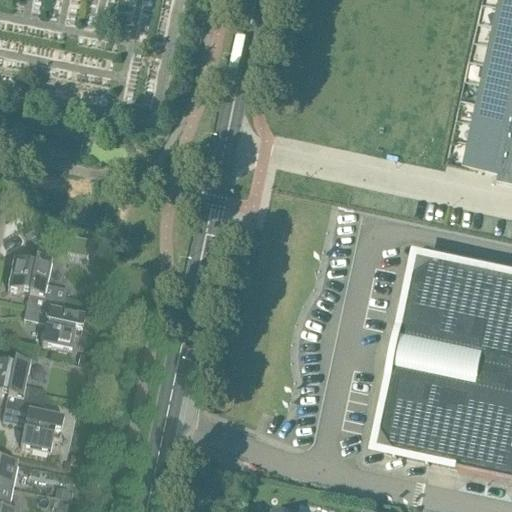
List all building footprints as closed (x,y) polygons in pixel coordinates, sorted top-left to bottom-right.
[(511,181),(511,0),(504,0),(468,172),(508,181),(511,181)] [(35,226),(21,235),(28,245),(43,235),(40,230),(36,225),(35,226)] [(29,299),(27,311),(49,316),(52,305),(65,307),(68,294),(48,290),(52,267),(30,263),(29,268),(14,265),(8,295),(29,299)] [(380,433),(378,438),(381,439),(380,444),(381,448),(384,453),(387,456),(392,457),(392,459),(397,461),(397,458),(421,463),(420,465),(425,467),(426,464),(442,468),(447,469),(457,471),(457,473),(471,476),(476,477),(503,483),(511,485),(511,281),(511,282),(511,284),(488,279),(488,277),(483,276),(483,278),(466,274),(467,272),(462,271),(461,273),(438,268),(438,266),(433,265),(432,267),(427,267),(423,268),(419,271),(416,274),(414,279),(412,279),(411,284),(413,284),(408,308),(406,307),(405,313),(407,313),(402,336),(400,336),(395,359),(391,381),(393,382),(388,405),(386,405),(384,410),(387,410),(382,434),(380,433)] [(103,278),(99,300),(110,302),(112,292),(114,281),(115,280),(114,280),(103,278)] [(63,317),(65,307),(52,305),(49,316),(27,311),(24,325),(46,330),(42,351),(72,357),(75,342),(81,343),(86,321),(63,317)] [(81,360),(79,368),(87,370),(89,362),(81,360)] [(0,399),(8,401),(5,413),(28,418),(31,406),(43,408),(46,396),(26,392),(31,369),(9,365),(8,370),(0,368),(0,399)] [(41,418),(43,408),(31,406),(28,418),(5,413),(2,427),(25,432),(20,453),(50,459),(55,438),(61,439),(65,423),(41,418)] [(71,460),(69,468),(78,470),(80,461),(71,460)] [(0,491),(13,495),(18,470),(0,466),(0,491)] [(0,511),(8,511),(13,495),(0,491),(0,511)]
